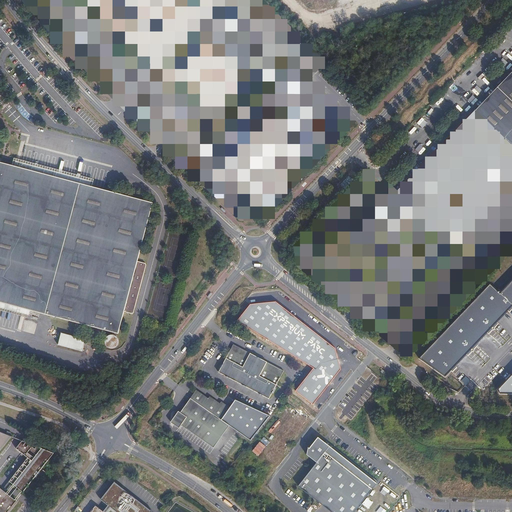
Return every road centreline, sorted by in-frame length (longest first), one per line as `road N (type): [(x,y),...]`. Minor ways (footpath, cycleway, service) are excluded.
road 1 (tertiary): [(7,0),(110,117),(255,252)]
road 2 (tertiary): [(255,252),(495,0)]
road 3 (unclassified): [(255,252),(434,396),(464,410),(511,416)]
road 4 (tertiary): [(255,252),(111,437)]
road 5 (tertiary): [(228,511),(111,437)]
road 6 (tertiary): [(111,437),(0,385)]
